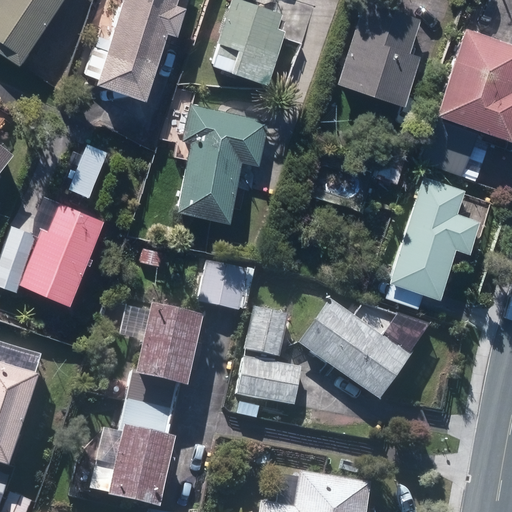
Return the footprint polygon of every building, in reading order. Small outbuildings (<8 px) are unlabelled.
[(0,0),(0,54),(13,64),(56,0),(0,0)] [(169,0),(118,0),(87,86),(133,102),(169,0)] [(275,15),(231,0),(226,0),(211,44),(214,45),(206,68),(257,86),(275,33),(270,31),(275,15)] [(359,6),(331,86),(394,108),(411,60),(400,55),(411,24),(359,6)] [(511,49),(460,30),(427,118),(497,144),(511,104),(511,98),(499,93),(511,58),(511,49)] [(262,122),(187,106),(179,140),(187,142),(172,213),(219,224),(232,162),(253,166),(262,122)] [(459,192),(419,178),(381,284),(428,301),(447,249),(462,255),(473,223),(451,215),(459,192)] [(14,286),(60,306),(96,223),(55,206),(42,236),(37,233),(14,286)] [(203,266),(194,305),(234,313),(242,274),(203,266)] [(332,301),(301,343),(377,399),(411,354),(384,334),(382,338),(332,301)] [(184,383),(188,384),(205,314),(154,302),(108,495),(157,506),(174,435),(172,434),(184,383)] [(280,355),(289,317),(256,310),(247,348),(280,355)] [(247,357),(240,394),(295,404),(302,366),(247,357)] [(0,462),(8,465),(40,375),(0,360),(0,462)] [(263,499),(260,511),(364,511),(370,481),(302,469),(296,505),(263,499)] [(0,503),(9,478),(0,474),(0,503)]
